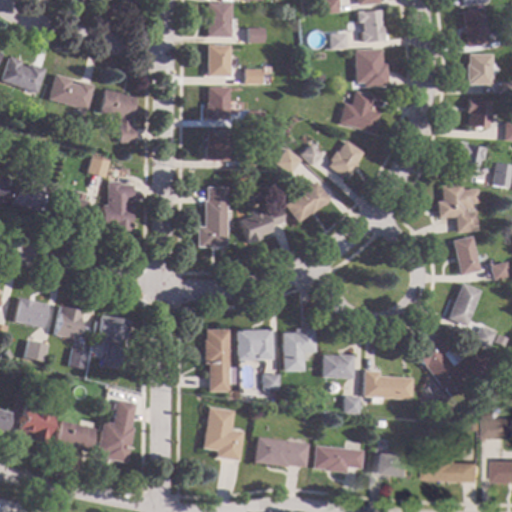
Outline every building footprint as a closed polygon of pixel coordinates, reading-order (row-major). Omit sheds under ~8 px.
[(331,0),(334,13),(316,15),(314,0),(331,0)] [(227,38),(202,37),(203,2),(227,3),(227,38)] [(376,35),(379,35),(380,41),(369,42),(369,44),(364,45),(364,42),(355,43),(354,33),(356,32),(355,23),(350,23),(349,12),(374,9),(376,35)] [(482,43),(475,44),(475,46),(460,47),(456,11),(479,9),(482,43)] [(260,28),(259,44),(243,43),(243,27),(260,28)] [(340,49),(323,49),(322,35),(339,34),(340,49)] [(511,45),(498,47),(497,35),(511,34),(511,45)] [(225,76),(202,76),(202,45),(225,45),(225,76)] [(375,64),(379,64),(380,86),(356,87),(356,83),(348,84),(346,50),(374,49),(375,64)] [(485,85),(462,85),(462,82),(460,82),(460,64),(462,64),(462,54),(486,55),(485,85)] [(17,61),(15,65),(23,68),(24,64),(40,69),(31,94),(0,82),(0,65),(3,56),(17,61)] [(256,84),(238,85),(238,68),(255,68),(256,84)] [(67,79),(66,83),(74,85),(75,82),(88,85),(81,111),(42,100),(49,75),(67,79)] [(510,86),(511,86),(511,91),(510,91),(511,93),(495,94),(495,83),(510,82),(510,86)] [(224,119),(201,119),(201,102),(202,102),(202,88),(224,88),(224,119)] [(131,98),(125,120),(125,127),(129,127),(128,143),(113,143),(114,118),(92,112),(98,89),(131,98)] [(367,96),(363,110),(373,113),(368,134),(332,124),(337,104),(344,106),(348,91),(367,96)] [(486,101),(484,114),(486,114),(485,123),(483,123),(483,128),(475,127),(475,130),(470,130),(470,127),(462,126),(463,113),(461,113),(462,99),(486,101)] [(259,127),(242,127),(242,111),(259,111),(259,127)] [(511,122),(511,141),(498,141),(499,122),(511,122)] [(224,161),(201,161),(201,144),(203,144),(203,129),(224,129),(224,161)] [(31,142),(29,148),(22,145),(25,139),(31,142)] [(357,153),(350,164),(351,165),(341,180),(321,167),(325,162),(323,161),(329,151),(331,152),(339,140),(357,153)] [(480,148),(478,160),(474,160),(471,175),(453,170),(454,165),(451,165),(453,158),(450,157),(453,142),(480,148)] [(314,155),(305,165),(293,155),(303,144),(314,155)] [(294,160),(283,174),(269,163),(279,149),(294,160)] [(87,156),(105,161),(100,178),(81,173),(87,156)] [(250,168),(233,168),(233,156),(250,156),(250,168)] [(506,165),(503,188),(486,186),(489,163),(506,165)] [(42,182),(32,212),(6,203),(14,180),(25,184),(27,178),(42,182)] [(325,200),(306,215),(305,213),(293,223),(280,205),(310,181),(325,200)] [(115,185),(128,185),(128,200),(124,200),(124,206),(127,206),(128,231),(107,231),(107,228),(97,228),(97,206),(102,206),(102,182),(115,182),(115,185)] [(456,190),(471,189),(472,203),(465,204),(466,209),(458,210),(458,212),(470,212),(470,232),(449,233),(448,217),(432,218),(431,202),(436,201),(435,186),(456,185),(456,190)] [(222,248),(192,248),(192,227),(199,227),(199,201),(202,201),(202,188),(222,188),(222,248)] [(81,195),(80,199),(85,200),(79,223),(49,215),(54,194),(62,196),(63,193),(69,194),(70,192),(81,195)] [(280,223),(266,227),(268,232),(256,236),(257,239),(242,244),(234,220),(247,216),(245,211),(247,209),(252,207),(255,208),(256,211),(258,210),(262,211),(275,207),(280,223)] [(474,271),(454,275),(446,240),(466,236),(474,271)] [(505,277),(488,281),(484,266),(501,262),(505,277)] [(475,291),(460,326),(441,318),(456,283),(475,291)] [(43,305),(37,329),(8,322),(13,298),(43,305)] [(78,311),(75,325),(86,328),(83,342),(49,335),(55,306),(78,311)] [(127,320),(126,326),(124,325),(121,339),(124,340),(118,370),(97,366),(102,340),(91,338),(96,316),(104,317),(104,316),(127,320)] [(489,333),(482,348),(468,342),(474,327),(489,333)] [(308,353),(297,353),(297,373),(276,372),(276,333),(288,333),(288,328),(309,329),(308,353)] [(223,368),(230,368),(230,385),(223,384),(223,392),(202,391),(202,364),(198,364),(198,340),(200,341),(200,330),(224,330),(223,368)] [(267,360),(231,361),(230,331),(266,330),(267,360)] [(442,351),(438,354),(454,375),(450,377),(457,387),(443,397),(437,388),(435,390),(407,352),(429,335),(442,351)] [(42,342),(39,359),(23,356),(27,338),(42,342)] [(83,352),(79,370),(62,366),(66,348),(83,352)] [(346,378),(314,378),(314,356),(347,356),(346,378)] [(34,373),(30,389),(17,386),(21,370),(34,373)] [(372,372),(372,376),(405,379),(403,400),(375,398),(374,404),(363,404),(364,398),(355,397),(357,371),(372,372)] [(274,391),(255,391),(255,375),(261,375),(274,375),(274,391)] [(351,414),(336,414),(336,397),(352,397),(351,414)] [(131,404),(126,428),(129,429),(121,464),(98,459),(98,455),(91,454),(98,421),(108,423),(113,400),(131,404)] [(37,406),(36,410),(42,411),(42,414),(48,416),(42,444),(25,441),(27,433),(14,430),(20,402),(37,406)] [(229,412),(226,430),(238,432),(233,461),(210,457),(211,451),(197,449),(204,407),(229,412)] [(511,439),(482,438),(482,418),(511,418),(511,439)] [(90,428),(85,453),(68,449),(67,451),(50,447),(56,420),(90,428)] [(303,444),(300,468),(282,466),(282,467),(248,463),(252,437),(303,444)] [(357,451),(355,469),(341,468),(340,474),(318,472),(318,470),(307,468),(309,446),(357,451)] [(409,457),(407,476),(389,474),(389,477),(369,474),(371,453),(409,457)] [(455,462),(475,462),(475,482),(423,481),(423,458),(455,458),(455,462)] [(511,482),(491,482),(491,460),(511,460),(511,482)]
